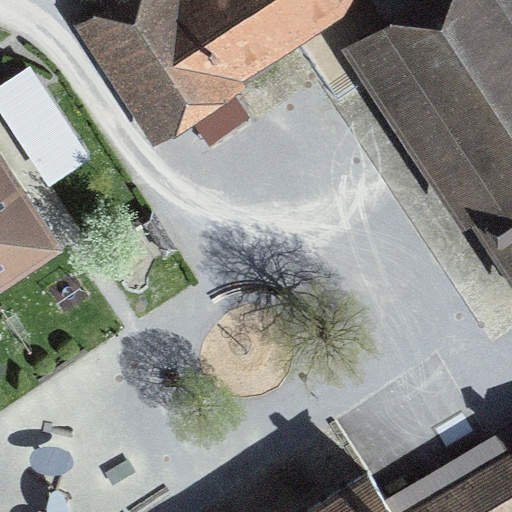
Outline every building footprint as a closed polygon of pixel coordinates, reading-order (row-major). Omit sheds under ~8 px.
[(128,0),(90,25),(157,128),(232,79),(228,74),(244,64),(342,0),(128,0)] [(387,0),(403,25),(386,37),(467,160),(511,228),(511,7),(507,0),(387,0)] [(28,68),(0,85),(0,103),(48,176),(84,153),(28,68)] [(0,260),(49,228),(0,154),(0,260)] [(151,208),(140,216),(166,253),(177,246),(151,208)] [(511,511),(511,451),(409,511),(511,511)] [(303,511),(395,511),(367,470),(303,511)]
